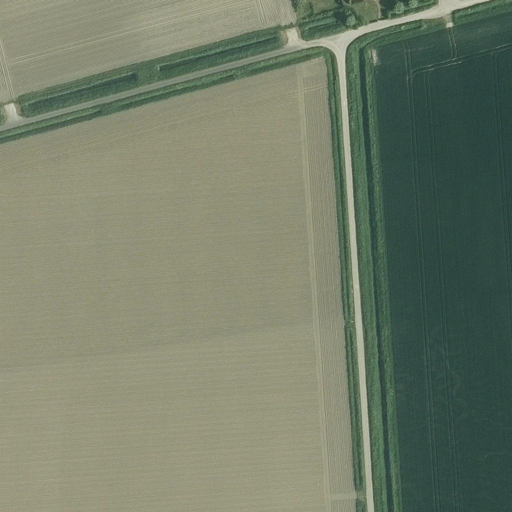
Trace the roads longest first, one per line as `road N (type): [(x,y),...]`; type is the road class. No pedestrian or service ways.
road 1 (unclassified): [(369,511),(338,38)]
road 2 (unclassified): [(0,130),(338,38)]
road 3 (unclassified): [(338,38),(482,0)]
